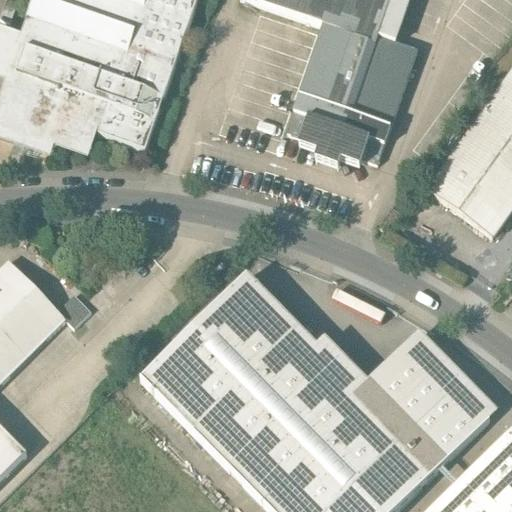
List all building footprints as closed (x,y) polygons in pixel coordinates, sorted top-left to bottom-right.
[(199,0),(35,0),(22,41),(0,33),(0,84),(6,87),(0,102),(0,145),(50,163),(54,152),(88,163),(97,139),(145,155),(199,0)] [(417,55),(394,47),(410,0),(240,0),(240,3),(324,32),(287,138),(302,143),(299,152),(318,158),(316,166),(338,173),(340,166),(359,172),(362,164),(378,169),(417,55)] [(511,79),(427,196),(492,243),(511,215),(511,79)] [(391,212),(377,231),(387,238),(401,219),(391,212)] [(0,387),(66,324),(57,315),(8,265),(0,273),(0,387)] [(247,281),(140,386),(264,511),(401,511),(498,418),(419,338),(368,388),(325,344),(316,352),(247,281)] [(57,315),(66,324),(74,332),(91,315),(74,298),(57,315)] [(0,482),(26,457),(0,430),(0,482)] [(511,511),(511,437),(435,511),(511,511)]
